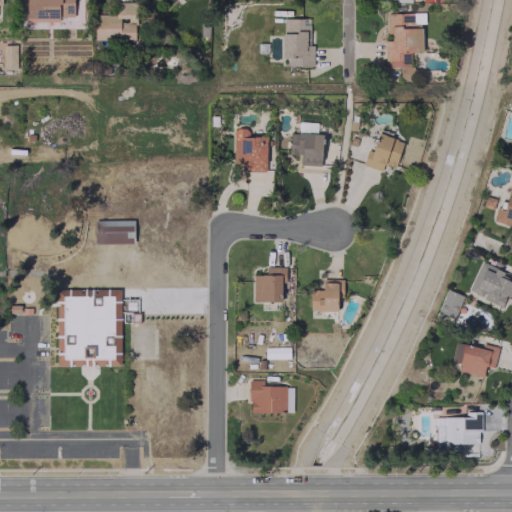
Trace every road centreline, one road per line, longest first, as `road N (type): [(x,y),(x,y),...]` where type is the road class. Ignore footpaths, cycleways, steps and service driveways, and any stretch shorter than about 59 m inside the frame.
road 1 (residential): [(213,492),(221,230),(334,228)]
road 2 (secondary): [(511,490),(213,492)]
road 3 (secondary): [(156,492),(0,493)]
